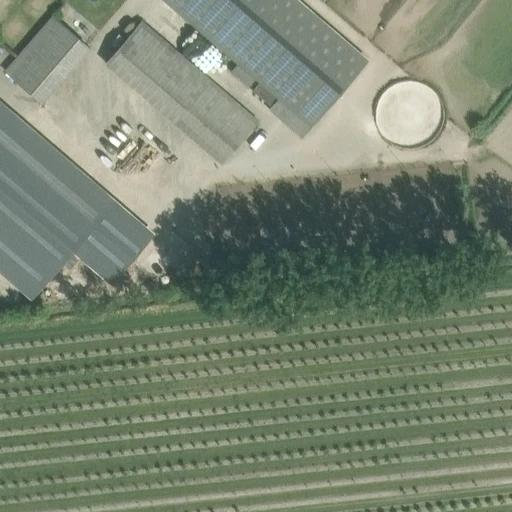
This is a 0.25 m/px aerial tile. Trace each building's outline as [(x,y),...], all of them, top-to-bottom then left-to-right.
[(297,0),(165,0),(312,126),(368,61),(297,0)] [(81,13),(70,22),(88,42),(99,32),(81,13)] [(36,102),(87,48),(51,14),(0,68),(36,102)] [(0,103),(0,268),(32,296),(62,262),(70,269),(81,256),(111,281),(152,234),(0,103)] [(80,128),(90,127),(89,103),(79,103),(80,128)]
